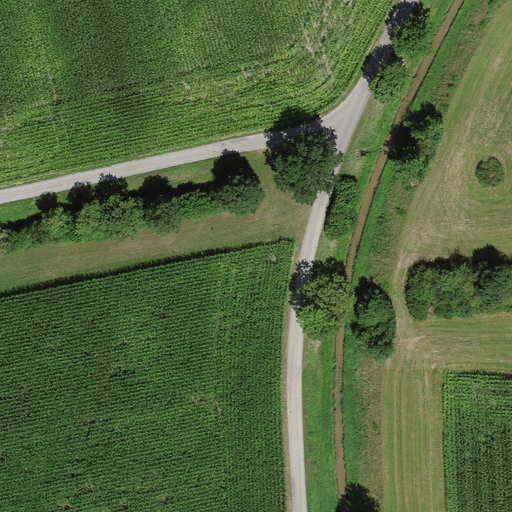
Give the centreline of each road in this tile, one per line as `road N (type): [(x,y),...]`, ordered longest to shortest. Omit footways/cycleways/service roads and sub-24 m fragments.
road 1 (track): [(300,511),(298,310),(342,133)]
road 2 (track): [(0,201),(231,147),(342,133)]
road 3 (track): [(342,133),(410,0)]
